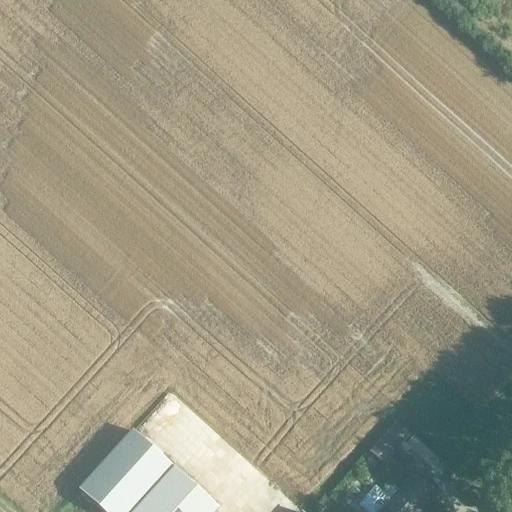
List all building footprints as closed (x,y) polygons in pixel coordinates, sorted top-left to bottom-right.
[(396,425),(375,449),(388,461),(410,437),(396,425)] [(103,511),(125,511),(169,464),(130,428),(76,487),(103,511)] [(422,481),(431,471),(411,452),(402,462),(422,481)] [(215,511),(217,510),(172,469),(133,511),(215,511)] [(422,511),(435,498),(412,477),(381,511),(422,511)] [(366,511),(376,511),(397,489),(390,483),(382,492),(374,485),(357,504),(366,511)]
